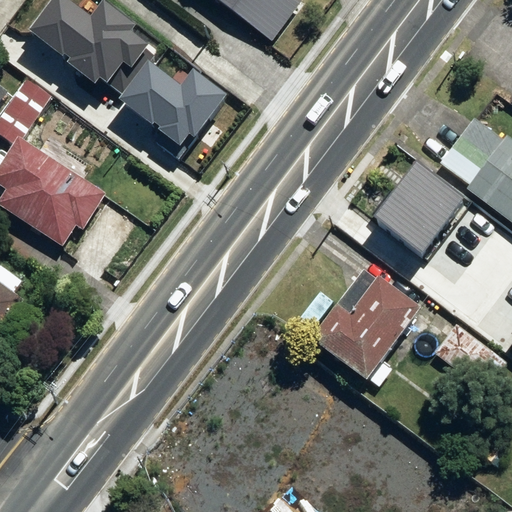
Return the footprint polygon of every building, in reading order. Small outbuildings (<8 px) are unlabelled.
[(205,0),(238,25),(256,0),(205,0)] [(0,42),(0,54),(28,75),(52,42),(18,18),(0,42)] [(80,102),(153,157),(173,132),(151,116),(176,82),(148,62),(154,54),(130,35),(80,102)] [(22,147),(25,149),(55,105),(30,88),(0,131),(0,142),(17,154),(22,147)] [(0,115),(11,101),(0,92),(0,115)] [(48,122),(64,133),(73,119),(57,108),(48,122)] [(511,147),(506,142),(503,146),(474,124),(438,169),(468,192),(465,196),(511,232),(511,147)] [(0,215),(65,256),(79,234),(87,240),(110,204),(87,189),(97,172),(69,154),(59,171),(22,148),(0,181),(0,194),(10,200),(0,215)] [(464,200),(414,162),(372,216),(422,254),(464,200)] [(0,338),(5,342),(27,310),(17,303),(26,291),(0,272),(0,338)] [(308,351),(365,393),(419,320),(376,288),(347,326),(334,316),(308,351)] [(304,347),(333,307),(319,298),(291,337),(304,347)] [(457,331),(435,359),(482,395),(504,367),(457,331)] [(261,502),(287,464),(312,461),(337,424),(297,397),(292,404),(286,400),(286,399),(285,399),(284,399),(284,398),(283,398),(282,397),(281,397),(280,397),(279,397),(278,396),(277,396),(276,396),(275,396),(274,396),(274,397),(273,397),(272,397),(271,397),(270,397),(270,398),(269,398),(268,399),(267,399),(266,400),(265,401),(265,402),(264,402),(264,403),(263,404),(262,405),(252,420),(244,432),(238,427),(211,468),(227,479),(218,491),(204,511),(250,511),(259,500),(261,502)]
